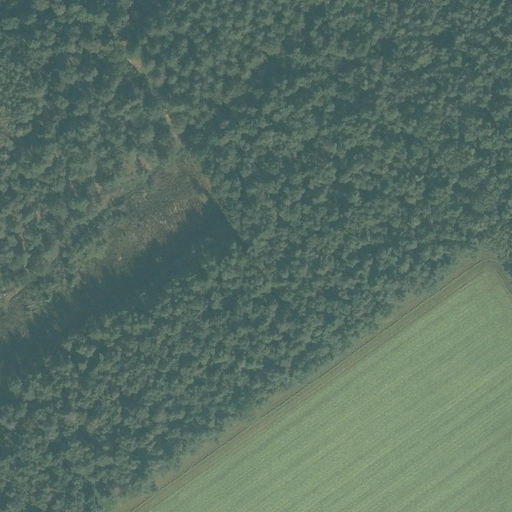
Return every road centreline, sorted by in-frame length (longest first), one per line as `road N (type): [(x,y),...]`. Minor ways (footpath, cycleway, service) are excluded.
road 1 (track): [(316,336),(184,141),(325,0)]
road 2 (track): [(98,0),(184,141),(0,305)]
road 3 (track): [(96,511),(112,500),(0,372)]
